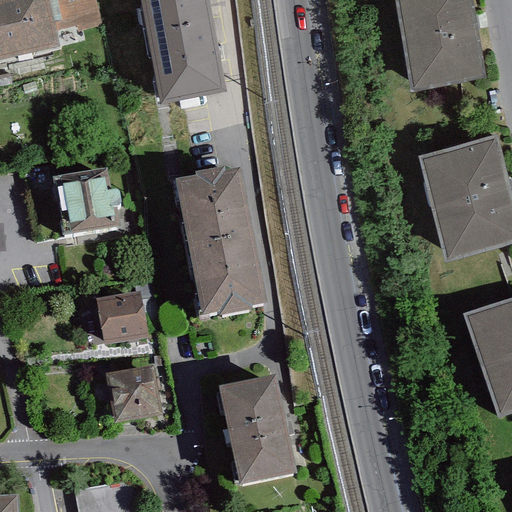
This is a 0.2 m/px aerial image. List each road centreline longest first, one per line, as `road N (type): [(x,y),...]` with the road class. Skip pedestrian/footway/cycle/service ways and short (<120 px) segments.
road 1 (primary): [(297,0),(341,273),(391,511)]
road 2 (residential): [(184,511),(176,478),(148,450),(0,456)]
